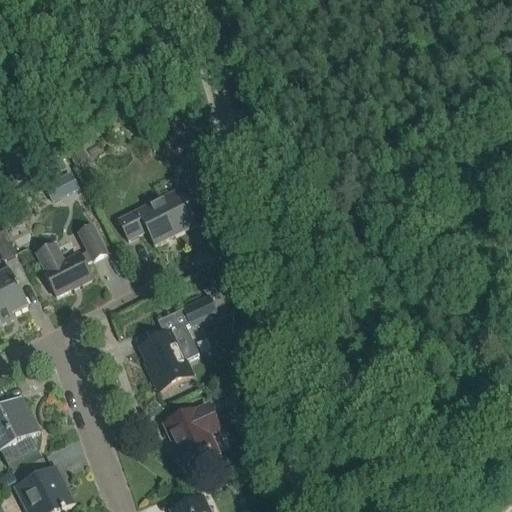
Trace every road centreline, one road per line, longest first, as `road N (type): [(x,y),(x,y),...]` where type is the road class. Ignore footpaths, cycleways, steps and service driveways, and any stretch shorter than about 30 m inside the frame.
road 1 (unclassified): [(303,511),(257,249),(186,0)]
road 2 (residential): [(128,511),(62,344)]
road 3 (residential): [(62,344),(209,271)]
